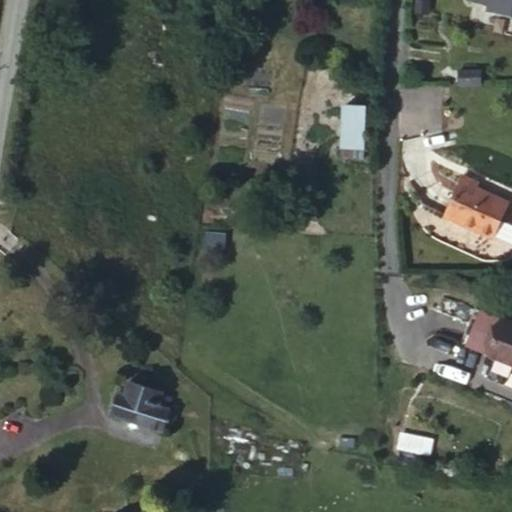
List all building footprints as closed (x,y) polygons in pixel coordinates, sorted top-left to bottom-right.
[(425,0),(414,0),(413,9),(425,10),(425,0)] [(510,0),(483,0),(482,6),(507,12),(510,0)] [(341,103),(339,148),(364,149),(366,104),(341,103)] [(485,238),(501,198),(489,193),(485,199),(465,193),(468,182),(450,178),(434,221),(485,238)] [(511,362),(485,351),(467,391),(511,409),(511,362)] [(98,402),(94,416),(142,432),(145,416),(98,402)] [(137,454),(142,432),(94,416),(92,415),(85,438),(137,454)]
